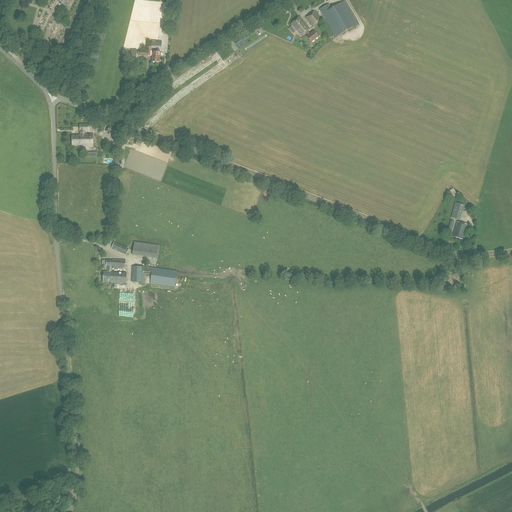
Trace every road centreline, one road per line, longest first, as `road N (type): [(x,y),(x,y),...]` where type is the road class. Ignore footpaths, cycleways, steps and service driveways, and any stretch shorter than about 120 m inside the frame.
road 1 (unclassified): [(511,251),(453,252),(98,113)]
road 2 (unclassified): [(52,105),(78,475),(69,511)]
road 3 (unclassified): [(98,113),(284,0)]
